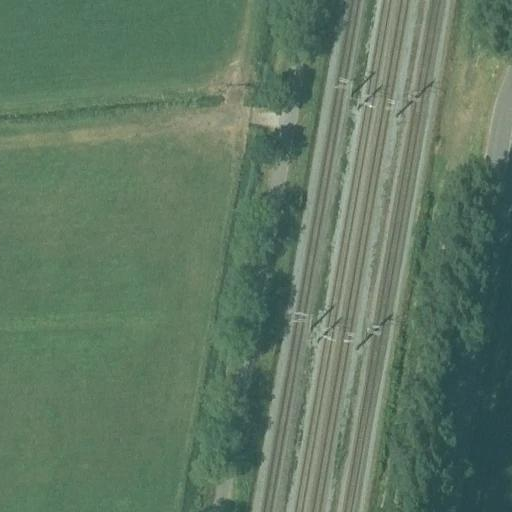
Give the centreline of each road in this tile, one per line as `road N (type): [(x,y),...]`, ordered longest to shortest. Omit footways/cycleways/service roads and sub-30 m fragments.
road 1 (unclassified): [(218,511),(308,0)]
road 2 (tertiary): [(439,511),(511,91)]
road 3 (track): [(0,142),(232,117),(235,65)]
